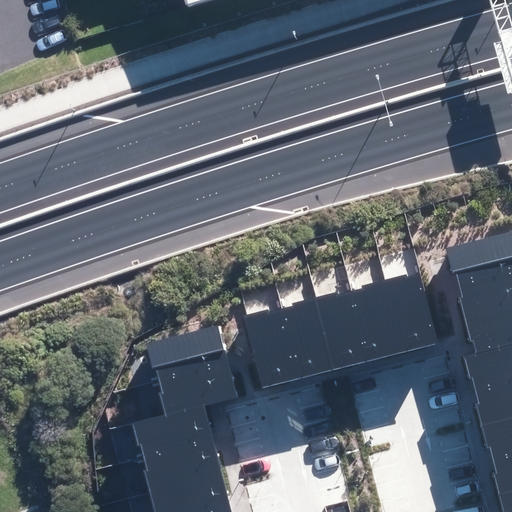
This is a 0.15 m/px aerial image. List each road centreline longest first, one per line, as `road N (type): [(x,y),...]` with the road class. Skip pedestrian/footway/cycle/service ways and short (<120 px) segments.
road 1 (motorway): [(511,96),(0,269)]
road 2 (motorway): [(0,193),(511,26)]
